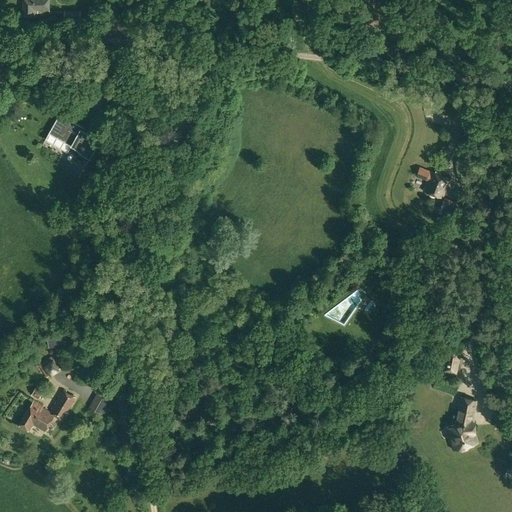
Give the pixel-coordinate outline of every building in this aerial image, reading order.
[(22,0),(23,17),(34,17),(35,13),(49,13),(49,0),(22,0)] [(64,11),(64,23),(80,23),(80,11),(64,11)] [(34,90),(39,93),(42,87),(49,91),(54,81),(42,74),(37,85),(34,90)] [(78,132),(76,131),(68,127),(69,127),(67,126),(73,114),(63,109),(49,133),(71,145),(69,149),(88,160),(92,153),(93,154),(94,152),(93,151),(99,141),(90,136),(89,138),(86,137),(89,133),(80,128),(78,132)] [(424,191),(443,198),(450,178),(420,167),(417,176),(427,180),(424,191)] [(433,213),(454,221),(461,203),(444,197),(439,209),(435,208),(433,213)] [(389,307),(396,308),(398,300),(391,299),(389,307)] [(61,335),(47,338),(49,347),(63,345),(61,335)] [(442,372),(457,375),(461,352),(447,349),(442,372)] [(38,365),(47,377),(63,365),(58,357),(57,358),(54,353),(38,365)] [(31,394),(38,399),(42,392),(36,387),(31,394)] [(33,424),(45,431),(55,415),(60,419),(65,411),(67,412),(76,397),(62,389),(50,411),(43,406),(44,405),(34,399),(19,425),(29,431),(33,424)] [(89,413),(95,416),(97,411),(100,412),(110,394),(100,389),(90,407),(92,408),(89,413)] [(451,437),(455,449),(477,442),(474,433),(475,432),(474,421),(472,421),(476,400),(462,397),(456,424),(447,427),(450,438),(451,437)]
